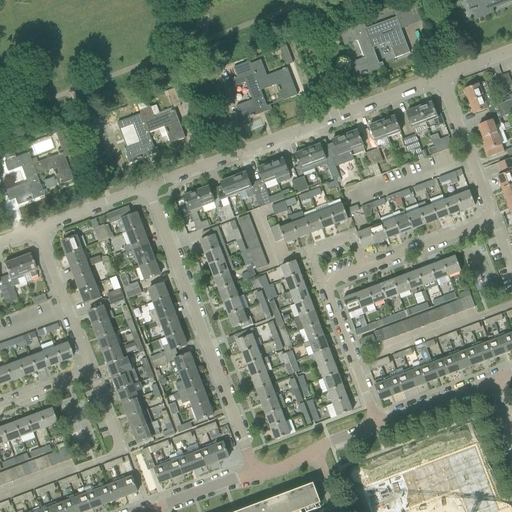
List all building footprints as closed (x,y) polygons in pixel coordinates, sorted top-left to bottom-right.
[(366,29),(373,48),(389,42),(395,59),(409,53),(403,36),(401,37),(399,32),(401,31),(400,28),(406,25),(402,14),(420,8),(416,0),(409,0),(391,7),(395,18),(366,29)] [(511,1),(511,0),(477,0),(468,3),(475,20),(494,13),(491,6),(504,1),(505,4),(511,1)] [(373,48),(366,29),(364,24),(339,34),(344,46),(358,40),(365,58),(348,64),(354,79),(381,69),(379,64),(373,48)] [(286,66),(293,64),(286,47),(279,50),(286,66)] [(287,69),(266,76),(260,61),(251,64),(260,90),(277,84),(283,101),(297,96),(287,69)] [(237,78),(229,81),(232,88),(245,83),(252,101),(236,107),(241,122),(268,111),(266,107),(260,90),(251,64),(249,62),(233,68),(237,78)] [(506,87),(511,85),(507,74),(501,76),(501,77),(506,87)] [(506,87),(501,77),(501,76),(495,79),(499,90),(506,87)] [(481,90),(488,88),(486,82),(464,90),(469,103),(483,97),(481,90)] [(174,89),(166,92),(173,108),(173,109),(174,109),(181,106),(180,105),(174,89)] [(483,97),(469,103),(473,115),(483,111),(487,109),(493,107),(489,95),(483,97)] [(500,112),(511,107),(511,104),(509,96),(508,96),(509,99),(504,100),(505,102),(498,105),(500,112)] [(210,100),(203,102),(208,116),(215,114),(210,100)] [(440,115),(436,116),(431,103),(419,108),(427,129),(434,127),(435,128),(444,124),(440,115)] [(175,111),(155,119),(150,107),(140,111),(144,122),(148,133),(164,126),(171,143),(185,138),(175,111)] [(502,117),(511,114),(511,107),(500,112),(502,117)] [(427,130),(427,129),(419,108),(406,112),(415,135),(416,135),(427,130)] [(148,133),(144,122),(140,111),(139,111),(140,115),(117,124),(119,130),(133,125),(140,143),(124,149),(129,164),(156,154),(148,133)] [(394,117),(382,122),(388,137),(400,133),(398,126),(394,117)] [(487,123),(478,127),(482,139),(497,133),(502,131),(505,130),(503,125),(501,124),(499,119),(493,122),(493,121),(492,121),(487,123)] [(382,122),(369,126),(375,141),(374,142),(377,150),(378,149),(390,145),(388,137),(382,122)] [(64,158),(77,153),(68,129),(55,134),(61,150),(57,151),(58,155),(37,163),(35,158),(30,160),(32,164),(36,175),(52,169),(58,185),(73,180),(64,158)] [(365,152),(360,140),(357,131),(344,136),(351,152),(352,156),(365,152)] [(448,137),(449,136),(447,132),(445,133),(446,138),(440,140),(444,151),(452,148),(448,137)] [(487,159),(503,152),(497,133),(482,139),(486,148),(483,149),(487,159)] [(414,150),(420,147),(416,135),(415,135),(409,137),(414,150)] [(333,143),(327,145),(329,149),(332,158),(334,164),(335,167),(341,164),(354,160),(352,156),(351,152),(344,136),(332,140),(333,143)] [(407,152),(414,150),(409,137),(403,140),(407,152)] [(436,154),(444,151),(440,140),(432,143),(436,154)] [(314,144),(307,147),(315,169),(327,164),(328,167),(334,164),(332,158),(329,149),(322,152),(320,145),(319,145),(319,146),(315,147),(314,144)] [(295,154),(302,174),(315,169),(307,147),(300,149),(300,150),(299,150),(299,153),(300,153),(296,154),(295,155),(295,154)] [(424,159),(424,158),(421,151),(420,147),(414,150),(418,161),(424,159)] [(377,150),(372,151),(377,164),(383,162),(378,149),(377,150)] [(377,164),(372,151),(365,154),(375,178),(381,175),(377,164)] [(5,162),(4,163),(7,173),(21,167),(27,184),(4,192),(8,202),(14,200),(17,206),(34,200),(33,197),(38,195),(39,198),(44,196),(42,191),(36,175),(32,164),(30,160),(28,154),(17,158),(5,162)] [(282,156),(269,161),(270,164),(276,179),(278,184),(290,179),(283,159),(282,156)] [(511,173),(511,172),(511,163),(510,159),(497,164),(502,176),(497,177),(501,189),(511,185),(511,173)] [(270,164),(269,161),(256,166),(263,184),(276,179),(270,164)] [(334,164),(328,167),(333,181),(340,179),(335,167),(334,164)] [(457,177),(463,175),(461,170),(448,175),(450,180),(451,181),(452,185),(459,183),(457,177)] [(245,173),(233,177),(239,194),(245,191),(248,198),(253,197),(254,196),(250,185),(250,184),(245,173)] [(448,175),(438,178),(440,183),(450,180),(448,175)] [(226,198),(239,194),(233,177),(220,182),(226,198)] [(303,193),(308,190),(303,177),(298,179),(303,193)] [(296,195),(303,193),(298,179),(291,182),(296,195)] [(333,181),(326,184),(328,190),(338,186),(338,185),(337,184),(336,180),(333,181)] [(433,180),(424,184),(425,189),(434,186),(435,185),(433,180)] [(424,184),(413,188),(415,193),(425,189),(424,184)] [(511,198),(511,185),(501,189),(506,201),(511,198)] [(208,187),(196,192),(202,208),(214,203),(208,187)] [(311,199),(321,195),(319,189),(309,193),(311,199)] [(409,190),(399,193),(400,198),(410,195),(409,190)] [(266,191),(261,193),(265,206),(270,204),(271,204),(270,201),(269,198),(266,191)] [(197,232),(206,228),(209,227),(207,221),(200,223),(197,213),(203,211),(202,208),(196,192),(183,196),(189,212),(190,212),(195,225),(194,226),(197,232)] [(462,211),(475,206),(469,192),(457,196),(462,211)] [(261,193),(254,196),(259,208),(265,206),(261,193)] [(301,203),(311,199),(309,193),(298,197),(301,203)] [(389,197),(386,198),(388,203),(395,201),(400,198),(399,193),(389,197)] [(450,216),(462,211),(457,196),(444,201),(450,216)] [(286,208),(298,203),(296,197),(284,202),(286,208)] [(383,199),(373,203),(375,208),(385,204),(384,199),(383,199)] [(221,201),(214,203),(222,223),(228,220),(223,208),(221,201)] [(437,220),(450,216),(444,201),(432,206),(437,220)] [(281,203),(271,207),(274,216),(275,216),(287,211),(286,208),(284,202),(281,203)] [(373,203),(361,207),(365,218),(371,216),(372,209),(375,208),(373,203)] [(223,208),(228,220),(234,218),(229,205),(223,208)] [(335,225),(348,220),(342,205),(330,210),(335,225)] [(117,213),(107,217),(110,224),(117,222),(122,220),(127,233),(144,226),(141,219),(139,220),(136,214),(132,216),(128,206),(118,210),(119,213),(117,213)] [(347,209),(349,215),(359,211),(358,208),(357,206),(347,209)] [(425,225),(437,220),(432,206),(419,211),(425,225)] [(323,229),(335,225),(330,210),(317,215),(323,229)] [(412,230),(425,225),(419,211),(407,215),(412,230)] [(407,215),(406,216),(405,212),(400,214),(401,217),(395,220),(400,234),(412,230),(407,215)] [(310,234),(323,229),(317,215),(305,219),(310,234)] [(240,227),(251,222),(248,216),(237,220),(240,227)] [(298,239),(310,234),(305,219),(292,224),(298,239)] [(387,239),(400,234),(395,220),(382,225),(387,239)] [(242,233),(253,228),(251,222),(240,227),(242,233)] [(236,224),(230,226),(232,232),(236,241),(241,239),(236,224)] [(292,241),(298,239),(292,224),(280,229),(279,225),(270,229),(275,243),(283,240),(285,243),(287,243),(288,244),(293,243),(292,241)] [(112,233),(111,233),(108,225),(104,226),(99,228),(104,241),(108,240),(109,239),(114,238),(112,233)] [(375,244),(387,239),(382,225),(369,230),(375,244)] [(144,235),(147,234),(144,226),(127,233),(122,235),(126,246),(123,248),(125,253),(122,254),(148,245),(144,235)] [(104,241),(99,228),(93,231),(98,243),(104,241)] [(244,239),(255,234),(253,228),(242,233),(244,239)] [(204,239),(200,241),(205,253),(219,248),(216,242),(222,240),(220,233),(219,233),(214,235),(212,230),(201,233),(204,239)] [(362,249),(375,244),(369,230),(356,234),(362,249)] [(81,250),(77,240),(74,231),(64,234),(66,240),(61,242),(66,255),(81,250)] [(247,245),(258,241),(255,234),(244,239),(247,245)] [(241,239),(236,241),(241,254),(246,252),(241,239)] [(249,251),(260,247),(258,241),(247,245),(249,251)] [(139,268),(155,262),(148,245),(122,254),(125,260),(134,257),(139,268)] [(219,248),(205,253),(209,265),(224,260),(229,258),(224,246),(219,248)] [(251,257),(262,253),(260,247),(249,251),(251,257)] [(98,257),(86,262),(81,250),(66,255),(71,268),(76,266),(78,271),(91,266),(100,263),(98,257)] [(246,252),(241,254),(245,266),(253,263),(251,257),(249,251),(246,252)] [(254,264),(265,259),(262,253),(251,257),(253,263),(254,264)] [(38,266),(34,267),(29,255),(16,259),(22,275),(29,273),(31,278),(37,276),(35,272),(39,271),(38,266)] [(455,257),(443,262),(448,276),(461,272),(455,257)] [(23,277),(22,275),(16,259),(4,264),(8,276),(12,287),(19,285),(17,279),(23,277)] [(256,270),(267,266),(265,259),(254,264),(256,270)] [(214,278),(229,272),(224,260),(209,265),(214,278)] [(285,279),(300,274),(295,261),(281,267),(285,279)] [(144,281),(160,275),(155,262),(139,268),(144,281)] [(443,262),(430,267),(436,281),(438,287),(450,282),(448,276),(443,262)] [(248,273),(241,276),(243,282),(255,277),(253,271),(256,270),(254,264),(253,263),(245,266),(248,273)] [(91,273),(93,272),(91,266),(78,271),(80,277),(75,279),(80,291),(95,285),(91,273)] [(430,267),(418,271),(423,286),(425,291),(431,289),(429,283),(436,281),(430,267)] [(418,271),(405,276),(411,290),(412,295),(417,293),(416,288),(423,286),(418,271)] [(233,285),(229,272),(214,278),(219,290),(233,285)] [(137,283),(129,286),(124,274),(119,276),(126,293),(139,288),(137,283)] [(290,292),(304,286),(300,274),(285,279),(290,292)] [(263,288),(268,286),(265,276),(258,279),(259,280),(261,287),(262,287),(263,288)] [(405,276),(393,281),(398,295),(411,290),(405,276)] [(261,287),(259,280),(258,279),(250,281),(254,290),(261,287)] [(393,281),(380,285),(386,300),(398,295),(393,281)] [(152,304),(168,298),(163,284),(147,290),(152,304)] [(85,304),(100,298),(95,285),(80,291),(85,304)] [(223,303),(238,297),(233,285),(219,290),(223,303)] [(267,301),(276,297),(272,285),(268,286),(263,288),(267,301)] [(380,285),(368,290),(373,304),(386,300),(380,285)] [(290,292),(282,295),(285,301),(293,298),(295,304),(309,299),(304,286),(290,292)] [(11,302),(17,299),(13,288),(7,290),(11,302)] [(128,299),(141,294),(139,288),(126,293),(128,299)] [(5,304),(11,302),(7,290),(1,293),(5,304)] [(108,300),(121,295),(119,290),(106,295),(108,300)] [(368,290),(355,295),(361,310),(363,315),(368,313),(366,307),(373,304),(368,290)] [(425,291),(420,293),(424,302),(428,300),(425,291)] [(463,299),(470,296),(468,291),(458,295),(460,300),(463,299)] [(259,304),(265,302),(261,292),(255,294),(259,304)] [(355,295),(354,293),(353,293),(348,295),(347,296),(348,298),(343,300),(348,314),(350,320),(363,315),(361,310),(355,295)] [(444,303),(454,299),(452,294),(442,298),(444,303)] [(33,306),(46,301),(44,295),(31,299),(33,306)] [(110,306),(124,301),(121,295),(108,300),(110,306)] [(467,310),(475,307),(470,296),(463,299),(467,310)] [(228,316),(242,310),(238,297),(223,303),(228,316)] [(152,323),(174,315),(168,298),(152,304),(155,310),(148,313),(152,323)] [(434,307),(444,303),(442,298),(431,302),(434,307)] [(299,317),(314,311),(309,299),(295,304),(299,317)] [(460,313),(467,310),(463,299),(460,300),(456,302),(460,313)] [(272,313),(278,311),(274,301),(268,304),(272,313)] [(265,302),(259,304),(263,314),(269,311),(265,302)] [(452,316),(460,313),(456,302),(448,305),(452,316)] [(419,313),(429,309),(427,303),(417,307),(419,313)] [(445,319),(452,316),(448,305),(441,308),(445,319)] [(93,326),(109,320),(104,307),(88,312),(93,326)] [(407,318),(419,313),(417,307),(404,312),(407,318)] [(438,321),(445,319),(441,308),(433,310),(438,321)] [(250,317),(245,319),(242,310),(228,316),(233,329),(240,326),(242,330),(253,326),(250,317)] [(430,324),(438,321),(433,310),(426,313),(430,324)] [(277,326),(283,323),(278,311),(272,313),(277,326)] [(302,323),(295,325),(298,332),(304,329),(319,324),(314,311),(299,317),(302,323)] [(394,322),(407,318),(404,312),(392,316),(394,322)] [(423,327),(430,324),(426,313),(418,316),(423,327)] [(165,338),(181,332),(174,315),(152,323),(152,324),(157,322),(159,327),(161,327),(165,338)] [(503,320),(501,315),(492,318),(494,323),(503,320)] [(384,326),(394,322),(392,316),(382,320),(384,326)] [(415,330),(423,327),(418,316),(411,319),(415,330)] [(485,327),(494,323),(492,318),(483,321),(485,327)] [(408,333),(415,330),(411,319),(403,322),(408,333)] [(98,339),(114,333),(109,320),(93,326),(98,339)] [(272,322),(267,324),(273,341),(279,339),(272,322)] [(367,326),(365,322),(360,324),(361,328),(355,331),(357,336),(369,331),(367,326)] [(369,331),(379,328),(377,322),(367,326),(369,331)] [(400,336),(408,333),(403,322),(396,324),(400,336)] [(282,338),(287,336),(283,323),(277,326),(282,338)] [(478,323),(469,327),(471,332),(480,328),(479,323),(478,323)] [(59,330),(57,324),(46,328),(49,334),(59,330)] [(309,342),(323,336),(319,324),(304,329),(309,342)] [(393,338),(400,336),(396,324),(388,327),(393,338)] [(385,341),(393,338),(388,327),(381,330),(385,341)] [(462,335),(471,332),(469,327),(460,330),(462,335)] [(38,338),(49,334),(46,328),(36,332),(38,338)] [(256,340),(254,335),(252,329),(243,333),(245,337),(237,340),(239,346),(237,347),(239,352),(242,352),(242,353),(258,347),(255,340),(256,340)] [(378,344),(385,341),(381,330),(374,333),(378,344)] [(506,353),(499,336),(497,331),(492,333),(495,340),(488,343),(494,358),(506,353)] [(165,338),(160,340),(162,347),(164,352),(165,354),(175,350),(181,347),(186,346),(181,332),(165,338)] [(449,340),(458,337),(456,332),(447,335),(449,340)] [(36,338),(34,333),(22,337),(26,347),(30,345),(28,341),(36,338)] [(103,352),(118,346),(114,333),(98,339),(103,352)] [(511,336),(511,334),(504,337),(503,334),(499,336),(506,353),(511,351),(511,336)] [(363,347),(375,343),(372,335),(360,340),(363,347)] [(447,335),(438,339),(440,344),(449,340),(447,335)] [(286,349),(291,347),(287,336),(282,338),(286,349)] [(314,355),(328,349),(323,336),(309,342),(303,344),(305,349),(311,347),(314,355)] [(25,347),(26,347),(22,337),(9,341),(12,350),(24,346),(25,347)] [(134,343),(124,347),(127,354),(137,350),(135,347),(141,344),(139,338),(133,340),(134,343)] [(277,351),(283,349),(279,339),(273,341),(271,342),(271,343),(274,342),(277,351)] [(433,340),(424,344),(426,349),(435,346),(433,340)] [(483,362),(494,358),(488,343),(481,345),(480,343),(476,344),(483,362)] [(59,363),(72,358),(67,344),(54,348),(59,363)] [(417,352),(426,349),(424,344),(415,347),(417,352)] [(471,366),(483,362),(476,344),(472,346),(473,349),(466,351),(471,366)] [(108,365),(123,359),(118,346),(103,352),(108,365)] [(247,365),(262,359),(258,347),(242,353),(247,365)] [(47,367),(59,363),(54,348),(42,353),(47,367)] [(319,367),(333,362),(328,349),(314,355),(319,367)] [(411,349),(401,352),(403,358),(413,354),(411,349)] [(460,371),(471,366),(466,351),(458,354),(457,352),(454,353),(460,371)] [(164,352),(150,358),(152,363),(166,358),(165,354),(164,352)] [(290,364),(295,362),(291,352),(286,354),(290,364)] [(395,361),(403,358),(401,352),(392,356),(395,361)] [(35,372),(47,367),(42,353),(29,358),(35,372)] [(449,375),(460,371),(454,353),(449,355),(450,357),(443,360),(449,375)] [(175,361),(169,363),(174,375),(178,373),(180,373),(194,367),(189,354),(178,358),(175,360),(175,361)] [(284,366),(290,364),(286,354),(280,356),(284,366)] [(123,359),(108,365),(113,378),(134,370),(129,357),(123,359)] [(390,364),(388,358),(387,357),(379,361),(381,367),(390,364)] [(22,377),(35,372),(29,358),(17,362),(22,377)] [(166,358),(152,363),(154,369),(168,364),(166,358)] [(264,366),(269,364),(267,358),(262,360),(262,359),(247,365),(251,377),(267,372),(264,366)] [(437,379),(449,375),(443,360),(436,362),(435,360),(431,362),(437,379)] [(370,372),(381,367),(379,361),(367,365),(370,372)] [(437,379),(431,362),(431,361),(426,363),(427,367),(421,369),(426,384),(437,379)] [(9,381),(22,377),(17,362),(4,367),(9,381)] [(294,374),(299,372),(295,362),(290,364),(294,374)] [(323,379),(338,374),(333,362),(319,367),(323,379)] [(288,376),(294,374),(290,364),(284,366),(288,376)] [(0,385),(9,381),(4,367),(0,368),(0,385)] [(178,393),(201,385),(194,367),(180,373),(178,373),(181,382),(174,385),(178,393)] [(413,368),(408,370),(415,388),(426,384),(421,369),(420,368),(414,371),(413,368)] [(140,383),(139,383),(134,370),(113,378),(118,391),(140,383)] [(403,392),(415,388),(408,370),(403,372),(404,375),(398,377),(403,392)] [(256,390),(271,384),(267,372),(251,377),(256,390)] [(328,392),(342,386),(338,374),(323,379),(328,392)] [(300,388),(306,386),(302,376),(296,378),(300,388)] [(398,377),(391,379),(390,377),(385,379),(392,396),(403,392),(398,377)] [(292,391),(298,389),(294,379),(288,382),(292,391)] [(380,380),(374,382),(381,401),(392,396),(385,379),(381,380),(380,380)] [(136,393),(142,390),(140,383),(118,391),(123,404),(138,399),(136,393)] [(261,402),(276,397),(271,384),(256,390),(261,402)] [(191,408),(207,402),(201,385),(178,393),(178,394),(172,396),(174,401),(180,399),(182,405),(189,402),(191,408)] [(304,398),(310,396),(306,386),(300,388),(304,398)] [(333,404),(347,399),(342,386),(328,392),(333,404)] [(296,404),(302,402),(298,389),(292,391),(296,404)] [(266,415),(285,408),(280,395),(276,397),(261,402),(266,415)] [(128,417),(143,411),(138,399),(123,404),(128,417)] [(352,411),(347,399),(333,404),(337,417),(352,411)] [(310,413),(315,411),(311,401),(306,403),(310,413)] [(196,422),(212,415),(207,402),(191,408),(196,422)] [(301,416),(307,414),(303,404),(298,406),(301,416)] [(280,410),(285,408),(266,415),(270,428),(285,422),(280,410)] [(46,428),(58,423),(53,409),(40,414),(46,428)] [(151,424),(152,423),(147,411),(143,412),(143,411),(128,417),(133,431),(151,424)] [(314,423),(319,421),(315,411),(310,413),(314,423)] [(33,433),(46,428),(40,414),(28,418),(33,433)] [(190,422),(182,426),(177,414),(171,416),(179,434),(192,429),(190,422)] [(306,427),(311,424),(307,414),(301,416),(306,427)] [(21,437),(33,433),(28,418),(15,423),(21,437)] [(290,435),(286,426),(285,422),(270,428),(275,440),(290,435)] [(8,442),(21,437),(15,423),(3,428),(8,442)] [(215,423),(204,427),(206,434),(209,433),(218,429),(215,423)] [(133,431),(130,432),(133,439),(135,438),(138,444),(147,440),(153,438),(153,437),(160,435),(158,429),(153,431),(151,424),(133,431)] [(204,427),(195,431),(197,437),(206,434),(204,427)] [(0,445),(8,442),(3,428),(0,428),(0,445)] [(173,429),(162,433),(164,439),(175,435),(173,429)] [(183,441),(192,438),(190,433),(181,436),(183,441)] [(174,445),(183,441),(181,436),(172,439),(174,445)] [(160,450),(169,446),(167,441),(158,444),(160,450)] [(61,451),(67,448),(65,443),(55,447),(57,452),(61,451)] [(223,443),(216,445),(215,443),(210,444),(217,462),(228,458),(223,443)] [(151,447),(141,451),(146,462),(152,460),(150,454),(160,450),(158,444),(151,447)] [(206,467),(217,462),(210,444),(199,449),(206,467)] [(17,464),(29,460),(24,446),(20,447),(23,455),(15,459),(17,464)] [(41,455),(52,451),(49,446),(39,450),(41,455)] [(65,462),(72,459),(67,448),(61,451),(65,462)] [(474,448),(361,490),(369,511),(508,511),(507,508),(498,511),(474,448)] [(194,471),(206,467),(199,449),(198,449),(200,452),(193,454),(192,452),(188,453),(194,471)] [(31,459),(41,455),(39,450),(29,453),(31,459)] [(59,464),(65,462),(61,451),(57,452),(55,453),(59,464)] [(52,467),(59,464),(55,453),(47,456),(52,467)] [(183,475),(194,471),(188,453),(183,455),(184,458),(177,460),(183,475)] [(46,469),(52,467),(47,456),(41,458),(46,469)] [(39,472),(46,469),(41,458),(35,461),(39,472)] [(123,464),(121,458),(112,462),(114,467),(123,464)] [(15,459),(2,464),(4,469),(17,464),(15,459)] [(177,460),(170,463),(169,460),(165,462),(171,480),(183,475),(177,460)] [(32,474),(39,472),(35,461),(28,463),(32,474)] [(105,470),(114,467),(112,462),(103,465),(105,470)] [(160,484),(171,480),(165,462),(160,464),(161,466),(155,468),(154,469),(160,484)] [(26,477),(32,474),(28,463),(21,466),(26,477)] [(19,479),(26,477),(21,466),(15,468),(19,479)] [(101,472),(99,467),(90,470),(92,475),(101,472)] [(13,481),(19,479),(15,468),(9,470),(13,481)] [(6,484),(13,481),(9,470),(2,473),(6,484)] [(83,479),(92,475),(90,470),(81,474),(83,479)] [(76,475),(67,479),(69,484),(78,481),(76,475)] [(131,477),(125,480),(124,477),(119,479),(126,497),(137,493),(131,477)] [(60,487),(69,484),(67,479),(58,482),(60,487)] [(114,501),(126,497),(119,479),(108,483),(109,486),(114,501)] [(55,489),(53,484),(44,487),(46,493),(55,489)] [(283,511),(297,511),(320,503),(313,484),(278,497),(283,511)] [(103,505),(114,501),(109,486),(102,488),(101,486),(96,488),(103,505)] [(37,496),(46,493),(44,487),(35,491),(37,496)] [(92,510),(103,505),(96,488),(91,490),(92,493),(86,495),(92,510)] [(33,498),(31,493),(31,492),(22,496),(24,501),(33,498)] [(79,511),(85,511),(92,510),(86,495),(79,497),(78,494),(74,496),(79,511)] [(62,500),(63,503),(66,511),(79,511),(74,496),(73,495),(62,500)] [(14,505),(24,501),(22,496),(12,500),(14,505)] [(243,511),(283,511),(278,497),(243,511)] [(10,506),(8,501),(0,504),(0,507),(1,510),(10,506)] [(66,511),(63,503),(57,506),(56,503),(51,504),(53,511),(66,511)]
